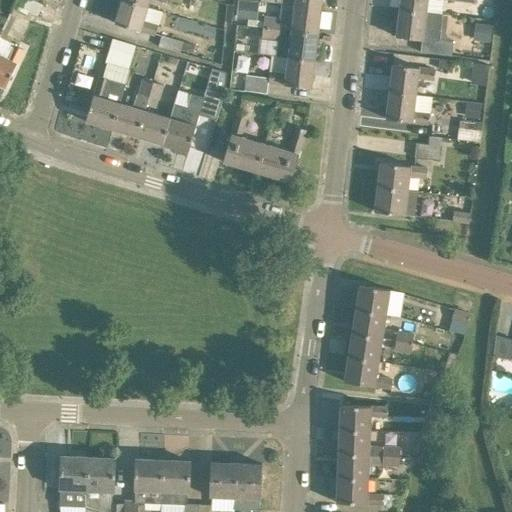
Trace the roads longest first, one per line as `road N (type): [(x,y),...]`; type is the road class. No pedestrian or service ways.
road 1 (residential): [(319,233),(136,182),(29,142)]
road 2 (residential): [(293,421),(17,414)]
road 3 (residential): [(319,233),(345,0)]
road 4 (residential): [(511,289),(319,233)]
road 5 (residential): [(293,421),(319,233)]
road 6 (residential): [(29,142),(70,0)]
